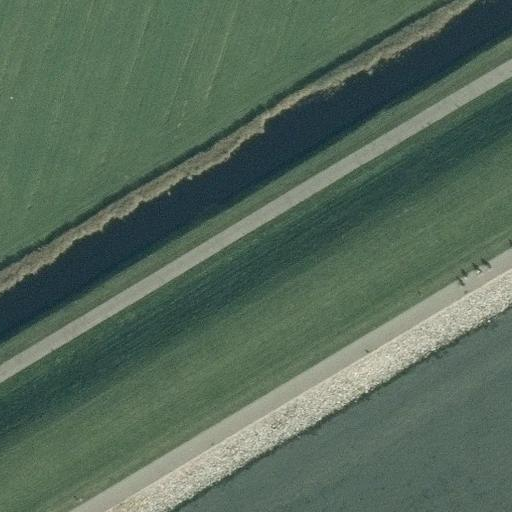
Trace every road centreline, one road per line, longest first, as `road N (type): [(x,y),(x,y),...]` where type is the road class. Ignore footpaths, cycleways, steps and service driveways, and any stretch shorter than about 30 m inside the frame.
road 1 (unclassified): [(511,76),(0,384)]
road 2 (unclassified): [(117,511),(511,273)]
